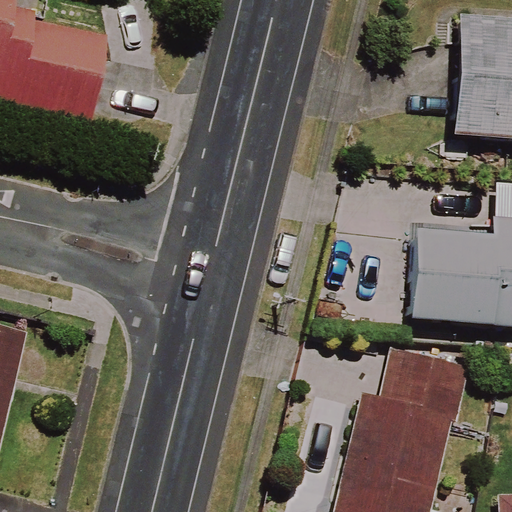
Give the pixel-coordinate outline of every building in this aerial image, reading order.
[(6,0),(0,0),(0,108),(78,127),(98,42),(2,19),(6,0)] [(511,30),(451,27),(443,143),(511,147),(511,30)] [(320,320),(511,335),(511,191),(483,189),(480,235),(400,229),(396,272),(324,266),(320,320)] [(0,408),(16,341),(0,337),(0,408)] [(419,511),(456,376),(384,357),(371,408),(355,403),(326,511),(419,511)] [(511,511),(511,502),(489,503),(488,511),(511,511)]
